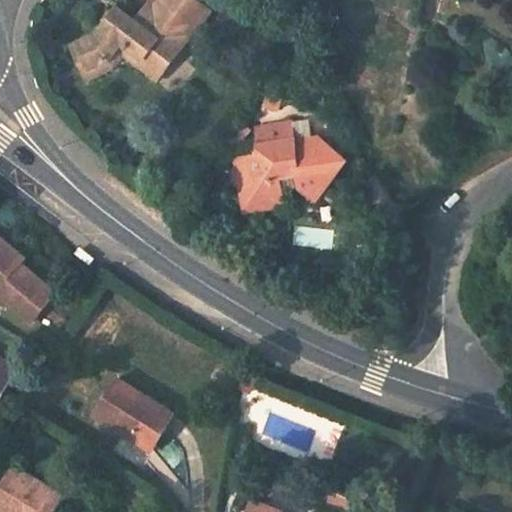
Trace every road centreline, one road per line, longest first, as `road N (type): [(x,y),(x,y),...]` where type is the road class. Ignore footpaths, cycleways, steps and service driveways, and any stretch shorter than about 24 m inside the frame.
road 1 (secondary): [(387,376),(251,313),(57,172)]
road 2 (residential): [(501,413),(459,346),(445,270)]
road 3 (secondary): [(57,172),(4,76),(1,55)]
road 4 (residential): [(445,270),(426,342),(387,376)]
road 5 (residential): [(511,173),(470,203),(449,238),(445,270)]
